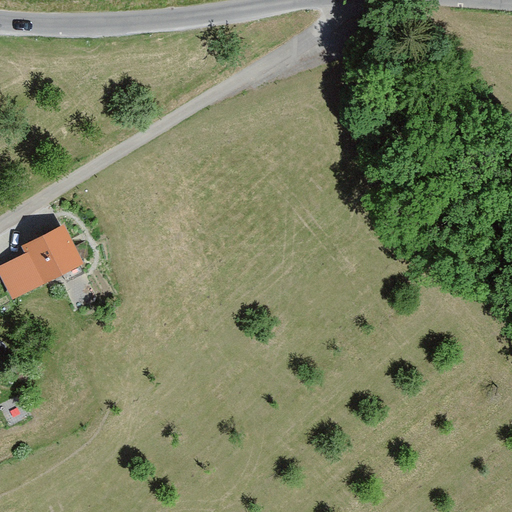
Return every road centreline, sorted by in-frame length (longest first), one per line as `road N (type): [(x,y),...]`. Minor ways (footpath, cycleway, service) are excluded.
road 1 (track): [(0,223),(346,13),(350,0)]
road 2 (tertiary): [(295,0),(165,18),(0,18)]
